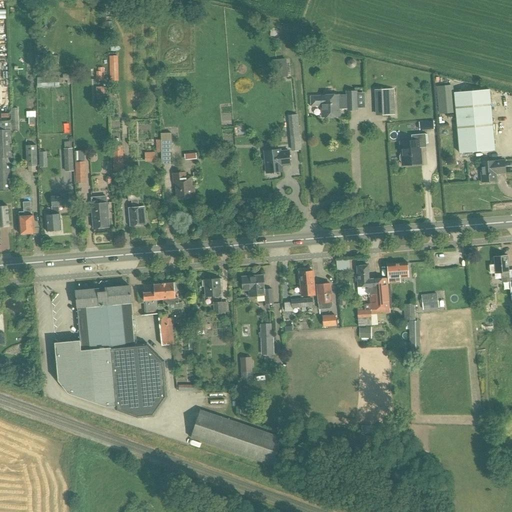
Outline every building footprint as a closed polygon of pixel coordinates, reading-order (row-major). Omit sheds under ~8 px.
[(58,67),(58,56),(36,55),(35,66),(58,67)] [(110,81),(118,81),(117,56),(109,57),(110,81)] [(96,81),(105,81),(104,67),(98,68),(98,72),(96,72),(96,81)] [(37,88),(59,87),(59,78),(37,79),(37,88)] [(376,116),(394,115),(393,89),(374,90),(376,116)] [(461,153),(495,150),(490,90),(456,93),(461,153)] [(358,110),(357,91),(346,92),(346,95),(339,96),(339,95),(320,96),(310,96),(311,107),(322,106),(323,117),(340,117),(340,109),(348,109),(348,111),(358,110)] [(10,121),(11,130),(19,130),(18,109),(10,109),(10,121)] [(34,125),(34,112),(26,112),(26,118),(29,118),(29,125),(34,125)] [(0,189),(13,189),(11,130),(10,121),(0,121),(0,189)] [(289,128),(290,136),(300,135),(299,127),(289,128)] [(402,165),(421,163),(420,149),(427,149),(426,135),(412,136),(412,143),(401,144),(402,155),(399,157),(400,161),(402,162),(402,165)] [(300,139),(290,140),(292,151),(301,150),(300,139)] [(161,141),(161,140),(156,140),(157,154),(161,153),(162,165),(171,164),(170,150),(172,150),(172,140),(161,141)] [(26,167),(37,167),(36,146),(26,146),(26,167)] [(113,171),(123,171),(123,146),(113,146),(113,171)] [(65,172),(73,172),(72,148),(64,149),(65,172)] [(281,152),(281,150),(265,152),(267,173),(283,172),(283,166),(291,165),(290,151),(281,152)] [(145,162),(156,162),(156,152),(145,153),(145,162)] [(506,173),(505,161),(495,162),(495,161),(481,162),(482,182),(496,181),(496,174),(506,173)] [(76,183),(87,182),(85,162),(75,162),(76,183)] [(187,177),(187,173),(173,174),(174,183),(176,183),(177,199),(196,197),(195,186),(192,186),(191,176),(187,177)] [(63,183),(56,184),(57,191),(64,190),(63,183)] [(139,207),(138,200),(143,200),(142,191),(127,192),(128,201),(132,201),(132,208),(129,208),(131,226),(146,224),(144,207),(139,207)] [(59,214),(58,206),(70,205),(69,194),(60,195),(61,197),(51,197),(52,207),(53,207),(53,214),(46,215),(47,231),(48,231),(50,233),(53,233),(55,231),(61,231),(59,214)] [(91,204),(93,229),(110,228),(108,202),(107,202),(107,196),(91,197),(91,204)] [(24,217),(21,217),(22,234),(23,236),(25,235),(27,234),(35,233),(34,216),(31,217),(30,202),(23,202),(24,212),(24,217)] [(0,227),(9,227),(7,206),(0,206),(0,227)] [(495,264),(489,265),(490,274),(501,273),(502,283),(509,282),(511,300),(511,277),(510,278),(508,256),(494,257),(495,264)] [(389,278),(389,283),(400,282),(400,278),(409,277),(408,263),(388,265),(389,278)] [(377,303),(375,279),(369,280),(368,266),(357,267),(358,275),(355,275),(355,282),(358,281),(359,296),(369,295),(370,303),(377,303)] [(315,294),(313,270),(300,271),(302,295),(315,294)] [(264,289),(263,275),(242,277),(243,291),(249,291),(249,297),(264,296),(265,304),(273,304),(272,289),(264,289)] [(221,296),(222,296),(221,285),(223,285),(222,279),(220,279),(220,278),(203,280),(202,281),(202,287),(204,287),(205,297),(215,296),(215,298),(221,297),(221,296)] [(391,309),(389,283),(389,278),(375,279),(377,303),(370,303),(370,310),(358,311),(359,326),(372,325),(378,325),(378,314),(391,314),(390,309),(391,309)] [(150,292),(143,293),(145,315),(158,313),(157,300),(163,299),(164,305),(168,305),(168,309),(183,308),(182,303),(179,303),(178,297),(176,298),(175,291),(178,291),(178,282),(150,285),(150,292)] [(320,310),(330,309),(332,306),(332,302),(330,284),(317,285),(320,310)] [(99,290),(76,292),(78,309),(80,341),(55,343),(58,381),(69,394),(107,407),(116,406),(117,412),(138,420),(154,419),(168,399),(166,363),(147,343),(135,345),(132,314),(133,314),(132,304),(130,287),(106,289),(107,294),(99,294),(99,290)] [(422,303),(438,301),(437,294),(421,295),(422,303)] [(285,312),(293,311),(292,309),(313,307),(312,298),(291,300),(291,303),(284,303),(285,312)] [(214,314),(223,313),(222,302),(213,303),(214,314)] [(415,320),(415,304),(404,305),(404,321),(415,320)] [(336,329),(335,315),(322,316),(323,327),(328,327),(328,329),(336,329)] [(167,319),(167,316),(159,316),(163,345),(174,344),(171,319),(167,319)] [(194,333),(196,333),(196,331),(206,330),(206,323),(209,322),(208,318),(198,319),(198,324),(193,324),(194,333)] [(419,321),(409,321),(409,343),(420,343),(419,321)] [(272,337),(271,324),(260,324),(261,355),(274,355),(273,337),(272,337)] [(366,340),(375,340),(374,330),(365,331),(366,340)] [(217,361),(225,361),(225,352),(216,352),(217,361)] [(242,384),(253,383),(251,357),(240,358),(242,384)] [(272,466),(282,438),(200,410),(190,438),(272,466)] [(419,465),(422,457),(411,453),(408,461),(419,465)]
